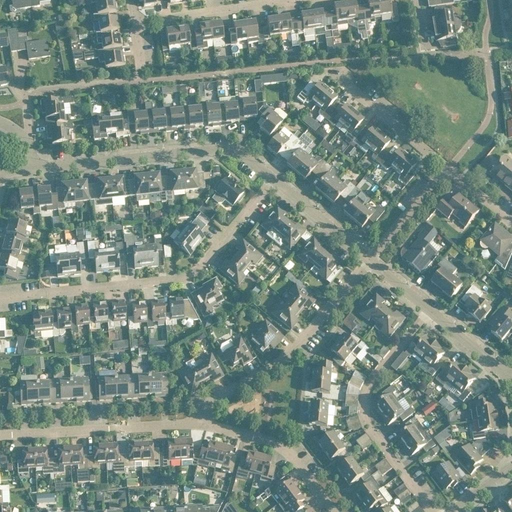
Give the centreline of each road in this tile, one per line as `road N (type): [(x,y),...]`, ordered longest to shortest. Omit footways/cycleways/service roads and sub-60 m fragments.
road 1 (residential): [(0,298),(178,283),(273,178)]
road 2 (residential): [(32,169),(220,150),(273,178)]
road 3 (residential): [(430,511),(366,426),(363,401),(372,376),(429,310)]
road 4 (residential): [(195,423),(216,397),(287,356),(368,260)]
road 5 (residential): [(0,435),(195,423)]
road 6 (residential): [(332,511),(290,454),(195,423)]
road 7 (residential): [(447,169),(337,74)]
road 8 (residential): [(272,6),(133,22)]
road 9 (residential): [(273,178),(368,260)]
road 10 (residential): [(368,260),(447,169)]
